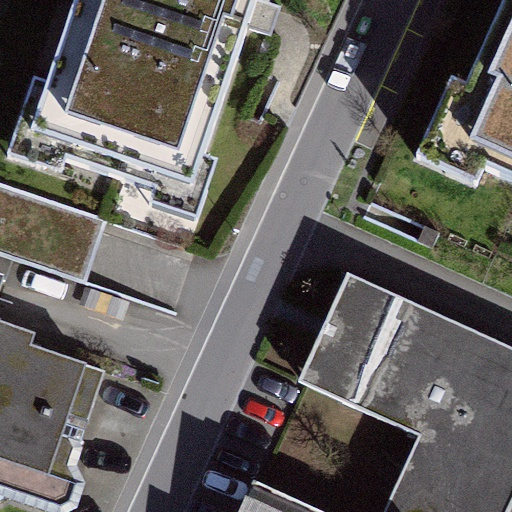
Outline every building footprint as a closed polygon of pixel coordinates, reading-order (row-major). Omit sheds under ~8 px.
[(275,0),(69,0),(15,168),(201,228),(269,18),(275,0)] [(511,0),(503,0),(467,81),(453,75),(416,158),(478,186),(486,168),(511,179),(511,0)] [(0,253),(86,282),(96,254),(106,222),(0,186),(0,253)] [(511,511),(511,363),(339,286),(296,382),(417,436),(382,511),(330,511),(256,478),(240,511),(511,511)] [(0,501),(31,511),(66,511),(112,381),(0,342),(0,501)]
